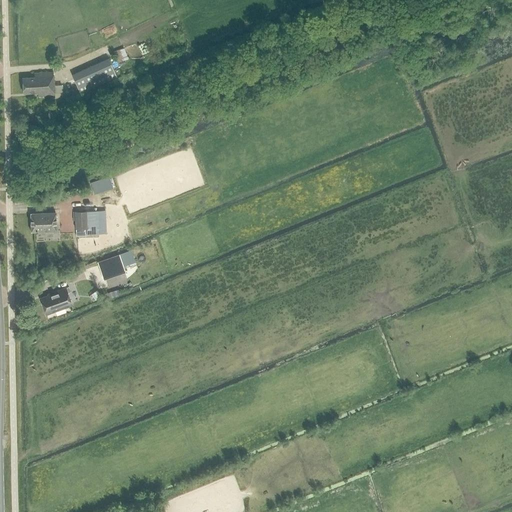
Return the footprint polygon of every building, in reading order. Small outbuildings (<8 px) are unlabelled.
[(123,49),(112,53),(116,64),(127,59),(123,49)] [(116,77),(108,59),(71,75),(80,94),(116,77)] [(36,96),(54,95),(53,73),(34,74),(34,78),(22,78),(23,93),(36,93),(36,96)] [(112,188),(108,177),(90,183),(94,194),(112,188)] [(106,234),(106,211),(74,212),(75,230),(75,237),(98,236),(98,235),(106,234)] [(30,232),(55,231),(55,213),(29,214),(30,232)] [(104,280),(125,272),(119,255),(98,262),(104,280)] [(46,314),(71,304),(65,288),(54,292),(54,294),(40,299),(46,314)]
